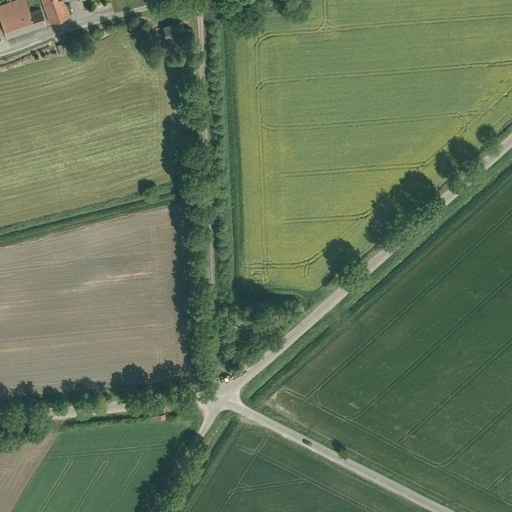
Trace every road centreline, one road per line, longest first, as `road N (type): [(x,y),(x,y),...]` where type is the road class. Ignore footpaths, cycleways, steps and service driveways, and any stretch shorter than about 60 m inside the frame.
road 1 (residential): [(193,0),(218,401)]
road 2 (residential): [(218,401),(511,140)]
road 3 (residential): [(445,511),(218,401)]
road 4 (residential): [(0,422),(218,401)]
road 5 (residential): [(0,54),(176,0)]
road 6 (residential): [(218,401),(150,511)]
